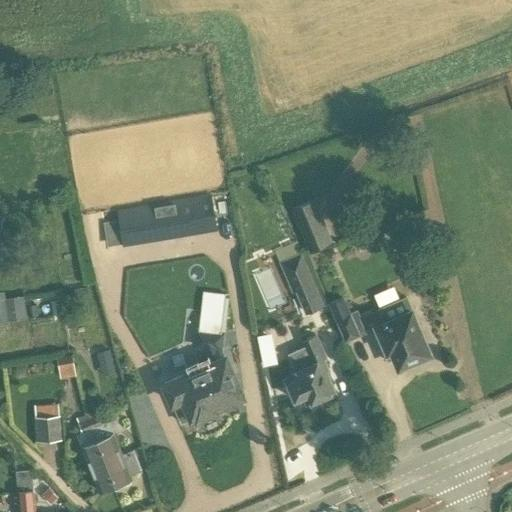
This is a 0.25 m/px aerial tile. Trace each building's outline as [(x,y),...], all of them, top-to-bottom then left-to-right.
[(209,198),(116,214),(122,248),(215,231),(209,198)] [(317,199),(293,208),(309,248),(333,238),(317,199)] [(288,271),(306,312),(323,305),(305,263),(288,271)] [(379,303),(398,293),(393,282),(373,291),(379,303)] [(88,298),(86,288),(73,290),(75,300),(88,298)] [(6,301),(0,301),(0,324),(9,323),(8,321),(27,318),(24,301),(6,304),(6,301)] [(360,317),(366,331),(375,327),(387,353),(391,351),(398,367),(430,352),(410,309),(387,320),(381,307),(360,317)] [(336,320),(345,341),(359,335),(349,314),(336,320)] [(208,363),(224,356),(222,351),(224,332),(195,329),(193,348),(202,350),(208,363)] [(322,397),(333,392),(325,372),(328,371),(323,360),(326,359),(315,334),(302,340),(305,347),(289,354),(296,370),(294,371),(297,379),(287,383),(294,400),(304,395),(308,403),(311,402),(314,403),(321,400),(322,397)] [(110,349),(97,352),(99,364),(112,361),(110,349)] [(59,369),(74,367),(72,355),(57,358),(59,369)] [(224,356),(208,363),(161,383),(179,424),(193,417),(195,421),(200,422),(205,422),(209,419),(210,413),(209,411),(243,396),(225,355),(224,356)] [(88,415),(114,484),(131,477),(130,474),(141,469),(133,448),(122,453),(114,433),(110,434),(106,423),(102,424),(97,411),(88,415)] [(114,484),(88,415),(85,416),(83,412),(74,416),(81,433),(78,434),(82,445),(81,446),(98,490),(114,484)] [(59,414),(35,416),(36,440),(61,439),(59,414)] [(17,477),(21,511),(34,511),(32,490),(27,490),(26,477),(17,477)]
